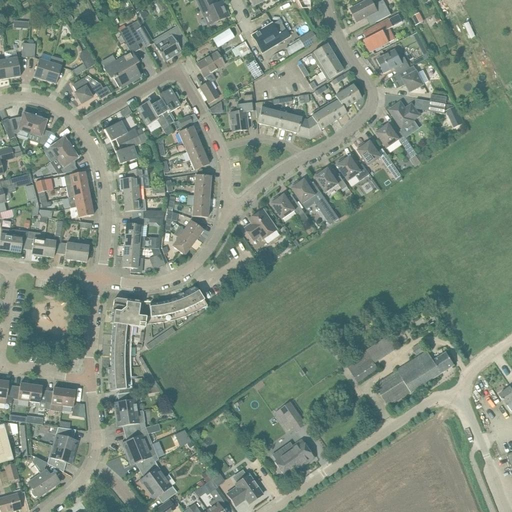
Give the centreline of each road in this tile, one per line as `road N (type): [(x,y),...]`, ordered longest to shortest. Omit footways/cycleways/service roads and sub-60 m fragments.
road 1 (unclassified): [(270,511),(430,400),(456,391)]
road 2 (residential): [(305,157),(340,139),(372,102),(329,0)]
road 3 (residential): [(218,146),(175,74),(79,127)]
road 4 (residential): [(99,278),(138,283),(183,272),(233,209)]
road 5 (residential): [(99,278),(105,190),(79,127)]
road 6 (unclassified): [(508,511),(456,391)]
